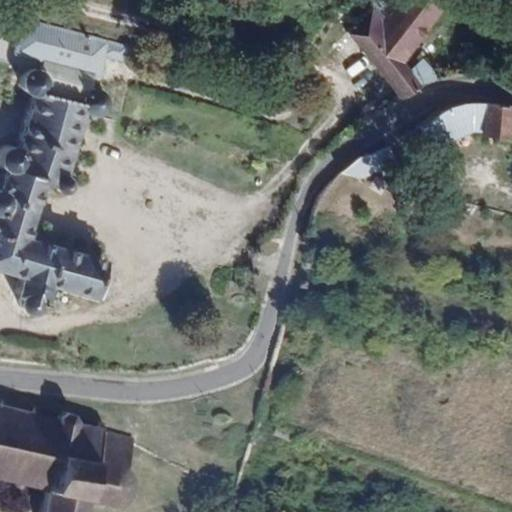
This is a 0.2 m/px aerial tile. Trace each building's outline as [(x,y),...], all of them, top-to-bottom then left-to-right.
[(416,81),(406,69),(398,59),(445,0),(374,0),(345,29),(397,94),(416,81)] [(124,43),(18,16),(10,51),(37,58),(91,72),(98,73),(102,55),(120,59),(124,43)] [(421,57),(406,69),(416,81),(435,75),(421,57)] [(91,72),(37,58),(35,66),(37,67),(40,69),(42,71),(44,75),(45,78),(45,82),(44,85),(43,88),(74,98),(75,96),(76,93),(78,90),(81,87),(84,85),(87,84),(91,72)] [(37,67),(35,66),(32,66),(29,66),(25,66),(22,68),(20,71),(18,74),(17,77),(17,80),(18,83),(19,86),(21,89),(24,91),(28,93),(13,142),(10,141),(7,140),(3,141),(0,141),(0,166),(0,167),(1,168),(0,171),(0,269),(15,274),(9,293),(13,295),(12,298),(12,301),(13,304),(15,307),(18,309),(21,310),(24,311),(27,311),(30,310),(33,308),(35,305),(36,303),(39,302),(44,282),(91,295),(102,256),(25,234),(40,181),(49,183),(54,188),(57,189),(59,189),(62,187),(64,186),(66,183),(67,180),(66,178),(66,175),(64,173),(82,110),(85,112),(88,112),(92,112),(95,111),(98,109),(100,106),(102,103),(102,99),(102,96),(101,93),(100,90),(97,87),(94,85),(91,84),(87,84),(84,85),(81,87),(78,90),(76,93),(75,96),(74,98),(43,88),(44,85),(45,82),(45,78),(44,75),(42,71),(40,69),(37,67)] [(507,114),(511,115),(511,103),(479,100),(460,99),(444,103),(415,124),(431,145),(442,138),(469,127),(503,135),(507,114)] [(355,176),(358,175),(374,167),(373,164),(390,156),(384,144),(368,152),(355,154),(338,170),(355,176)] [(0,401),(0,475),(41,485),(35,511),(80,511),(84,495),(103,500),(107,500),(111,499),(115,498),(119,496),(122,493),(125,489),(126,485),(128,481),(128,477),(127,473),(126,469),(124,465),(121,462),(126,440),(128,432),(69,418),(71,410),(53,406),(51,413),(0,401)]
